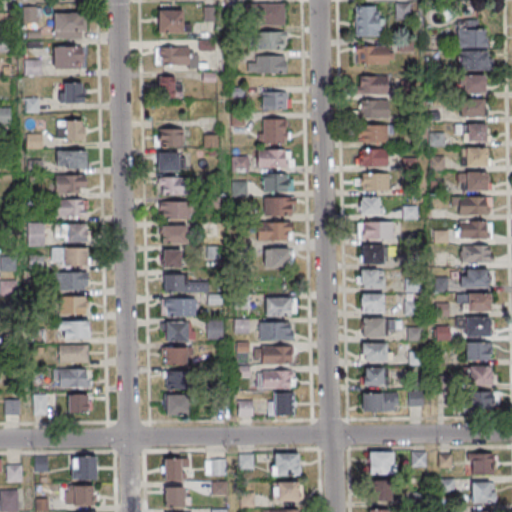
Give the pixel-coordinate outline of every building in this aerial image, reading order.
[(285,3),(257,3),(257,25),(285,25),(285,3)] [(408,18),(408,4),(396,4),(396,18),(408,18)] [(378,6),(355,6),(355,36),(378,36),(378,6)] [(158,33),(183,33),(183,11),(158,11),(158,33)] [(0,26),(8,26),(8,13),(0,13),(0,26)] [(52,39),(82,39),(82,14),(52,14),(52,39)] [(472,29),(457,29),(457,49),(485,49),(485,29),(472,29)] [(284,32),(257,32),(257,49),(284,49),(284,32)] [(0,52),(10,52),(10,40),(0,39),(0,52)] [(189,46),(155,46),(155,64),(189,64),(189,46)] [(388,64),(388,46),(355,46),(355,64),(388,64)] [(53,47),(53,69),(82,69),(82,47),(53,47)] [(458,71),(487,71),(487,53),(458,53),(458,71)] [(285,56),(248,56),(248,73),(285,73),(285,56)] [(41,74),(41,60),(24,60),(24,74),(41,74)] [(178,96),(178,85),(175,85),(175,75),(158,75),(158,96),(178,96)] [(387,76),(357,76),(357,95),(387,95),(387,76)] [(459,76),(459,93),(486,93),(486,76),(459,76)] [(60,82),(60,102),(83,102),(83,82),(60,82)] [(260,109),(288,109),(288,92),(260,92),(260,109)] [(458,117),(488,117),(488,99),(458,99),(458,117)] [(388,119),(388,101),(359,101),(359,119),(388,119)] [(0,122),(9,122),(9,109),(0,108),(0,122)] [(287,119),(259,119),(259,143),(287,143),(287,119)] [(84,120),(57,120),(57,141),(84,141),(84,120)] [(487,123),(459,123),(459,142),(487,142),(487,123)] [(388,125),(356,125),(356,143),(388,143),(388,125)] [(183,128),(156,128),(156,146),(183,146),(183,128)] [(488,147),(460,147),(460,167),(488,167),(488,147)] [(254,168),(291,168),(291,149),(254,149),(254,168)] [(358,166),(386,166),(386,149),(358,149),(358,166)] [(85,150),(56,150),(56,167),(85,167),(85,150)] [(182,171),(182,152),(157,152),(157,171),(182,171)] [(388,173),(359,173),(359,190),(388,190),(388,173)] [(488,173),(459,173),(459,191),(488,191),(488,173)] [(85,174),(54,174),(54,193),(85,193),(85,174)] [(290,174),(263,174),(263,191),(290,191),(290,174)] [(159,177),(159,195),(185,195),(185,177),(159,177)] [(457,214),(490,214),(490,196),(457,196),(457,214)] [(262,216),(293,216),(293,197),(262,197),(262,216)] [(359,215),(378,215),(378,197),(359,197),(359,215)] [(85,217),(85,199),(53,199),(53,217),(85,217)] [(158,202),(158,219),(192,219),(192,202),(158,202)] [(416,218),(416,206),(404,206),(404,218),(416,218)] [(391,239),(391,221),(358,221),(358,239),(391,239)] [(490,221),(457,221),(457,239),(490,239),(490,221)] [(257,222),(257,241),(290,241),(290,222),(257,222)] [(43,245),(43,223),(29,223),(29,245),(43,245)] [(87,242),(87,223),(56,223),(56,242),(87,242)] [(161,244),(186,244),(186,226),(161,226),(161,244)] [(383,245),(361,245),(361,264),(383,264),(383,245)] [(489,262),(489,246),(462,246),(462,262),(489,262)] [(63,266),(88,266),(88,247),(63,247),(63,266)] [(290,249),(263,249),(263,269),(290,269),(290,249)] [(161,251),(162,269),(181,268),(181,250),(161,251)] [(356,269),(356,288),(383,288),(383,269),(356,269)] [(488,288),(488,269),(458,269),(458,288),(488,288)] [(87,290),(87,272),(52,272),(52,290),(87,290)] [(163,275),(163,293),(208,293),(208,282),(185,282),(185,275),(163,275)] [(383,312),(383,293),(360,293),(360,312),(383,312)] [(490,312),(490,293),(460,293),(460,312),(490,312)] [(59,315),(87,314),(86,296),(59,296),(59,315)] [(161,316),(195,316),(195,298),(161,298),(161,316)] [(293,316),(293,298),(263,298),(263,316),(293,316)] [(421,315),(421,300),(404,300),(404,315),(421,315)] [(384,337),(384,318),(361,318),(361,337),(384,337)] [(490,338),(490,318),(465,318),(465,338),(490,338)] [(88,320),(57,320),(57,338),(88,338),(88,320)] [(206,339),(222,339),(222,320),(206,320),(206,339)] [(163,341),(192,341),(192,331),(188,331),(188,322),(163,322),(163,341)] [(292,323),(259,323),(259,341),(292,341),(292,323)] [(421,327),(407,328),(407,340),(421,340),(421,327)] [(436,340),(448,340),(448,327),(436,327),(436,340)] [(361,360),(387,360),(387,343),(361,343),(361,360)] [(488,343),(463,343),(463,361),(488,361),(488,343)] [(87,363),(87,344),(58,344),(58,363),(87,363)] [(163,347),(163,365),(188,365),(188,347),(163,347)] [(291,347),(254,347),(254,365),(291,365),(291,347)] [(408,365),(422,365),(422,352),(408,352),(408,365)] [(361,385),(383,386),(384,368),(361,367),(361,385)] [(491,367),(468,367),(468,385),(491,385),(491,367)] [(90,368),(52,368),(52,387),(90,387),(90,368)] [(164,388),(188,388),(188,371),(164,371),(164,388)] [(293,372),(260,372),(260,390),(293,390),(293,372)] [(422,391),(407,391),(407,406),(422,406),(422,391)] [(493,392),(469,392),(469,410),(493,410),(493,392)] [(32,415),(47,415),(47,393),(32,393),(32,415)] [(67,413),(87,413),(87,393),(67,393),(67,413)] [(360,393),(360,412),(397,411),(397,393),(360,393)] [(267,402),(266,416),(293,417),(294,394),(273,394),(273,402),(267,402)] [(189,416),(189,395),(165,395),(165,416),(189,416)] [(18,415),(18,399),(4,399),(4,415),(18,415)] [(251,402),(238,402),(238,416),(251,416),(251,402)] [(368,452),(368,475),(392,475),(392,452),(368,452)] [(425,452),(411,452),(411,467),(425,467),(425,452)] [(466,453),(466,474),(492,474),(492,453),(466,453)] [(451,454),(438,454),(438,468),(451,468),(451,454)] [(272,455),(272,476),(298,476),(298,455),(272,455)] [(47,471),(46,456),(34,457),(35,471),(47,471)] [(71,480),(95,480),(95,456),(71,456),(71,480)] [(252,456),(240,456),(240,469),(252,469),(252,456)] [(183,480),(183,467),(188,467),(188,458),(162,458),(162,480),(183,480)] [(205,460),(205,475),(225,475),(225,460),(205,460)] [(6,482),(22,482),(22,465),(6,465),(6,482)] [(453,490),(452,480),(442,480),(442,490),(453,490)] [(393,503),(393,482),(370,482),(369,502),(393,503)] [(493,482),(471,482),(471,502),(493,502),(493,482)] [(213,494),(224,494),(224,483),(213,483),(213,494)] [(272,501),(299,501),(299,484),(272,484),(272,501)] [(71,486),(71,505),(93,505),(93,486),(71,486)] [(183,506),(183,487),(164,487),(164,506),(183,506)] [(0,511),(17,511),(18,490),(0,490),(0,511)] [(38,500),(38,509),(46,509),(47,500),(38,500)]
